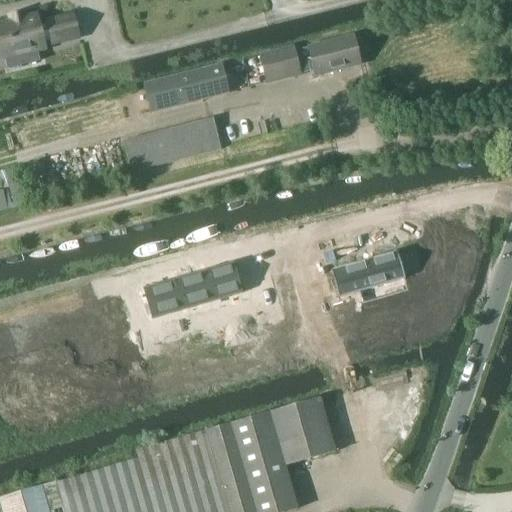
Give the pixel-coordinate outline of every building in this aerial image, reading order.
[(37,17),(0,25),(0,58),(6,57),(9,68),(40,61),(37,49),(44,48),(43,42),(52,40),(53,44),(78,38),(73,15),(48,21),(49,24),(39,27),(37,17)] [(316,75),(361,64),(354,37),(294,52),(300,74),(315,71),(316,75)] [(260,56),(267,83),(300,75),(300,74),(294,52),(293,48),(260,56)] [(145,85),(152,112),(229,93),(222,66),(145,85)] [(132,172),(222,149),(214,118),(124,141),(132,172)] [(404,210),(411,248),(447,241),(444,223),(439,203),(404,210)] [(397,252),(332,271),(332,272),(336,271),(343,295),(339,296),(340,298),(405,279),(397,252)] [(234,263),(144,289),(144,291),(148,289),(156,317),(152,318),(153,320),(200,306),(243,293),(234,263)] [(337,451),(322,398),(137,451),(139,459),(0,498),(0,511),(288,511),(298,509),(285,466),(337,451)]
